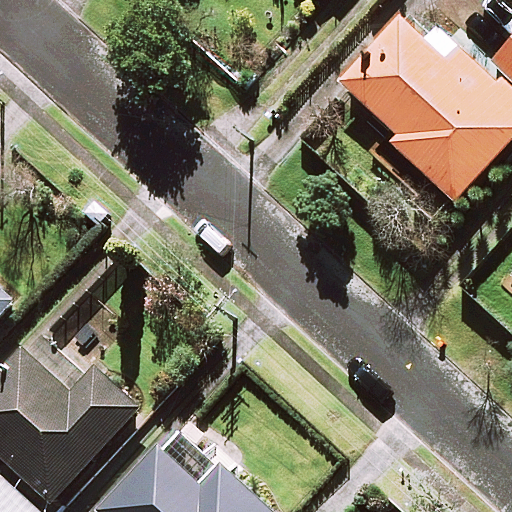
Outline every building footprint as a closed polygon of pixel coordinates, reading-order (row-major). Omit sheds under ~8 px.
[(511,53),(490,78),(446,38),(435,50),(409,25),(349,90),(468,200),(511,152),(511,53)] [(0,329),(20,308),(0,288),(0,329)] [(91,379),(45,338),(0,387),(0,453),(59,508),(148,411),(101,368),(91,379)] [(273,511),(186,431),(110,511),(273,511)] [(42,511),(9,481),(0,491),(0,511),(42,511)]
